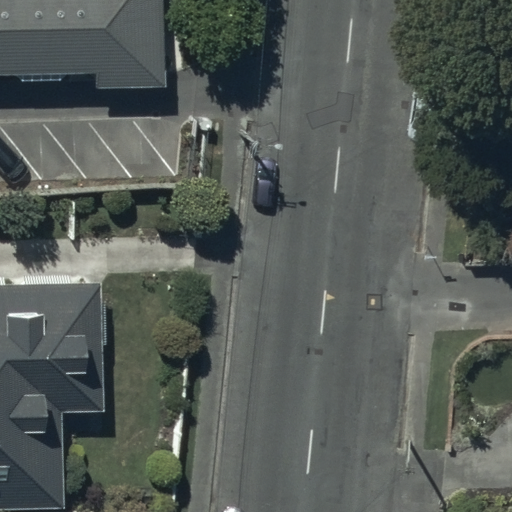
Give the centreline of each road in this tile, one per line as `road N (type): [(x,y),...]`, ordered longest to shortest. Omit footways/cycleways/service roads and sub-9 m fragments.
road 1 (tertiary): [(323,300),(353,0)]
road 2 (tertiary): [(303,511),(323,300)]
road 3 (residential): [(323,300),(511,293)]
